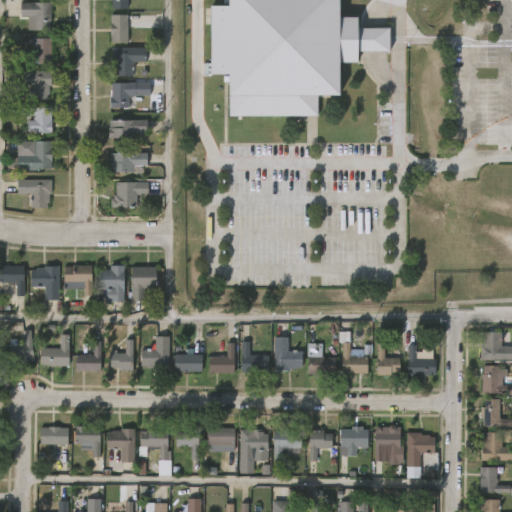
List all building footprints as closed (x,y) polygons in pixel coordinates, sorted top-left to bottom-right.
[(116,19),(116,0),(119,0),(99,0),(100,20),(116,19)] [(127,0),(127,9),(111,9),(111,2),(110,2),(110,0),(127,0)] [(339,0),(339,18),(358,18),(358,28),(390,28),(390,52),(358,52),(358,64),(340,64),(340,97),(317,97),(317,117),(228,117),(228,76),(210,76),(210,7),(228,7),(227,0),(339,0)] [(50,2),(50,22),(49,22),(49,30),(28,30),(28,16),(20,16),(20,2),(50,2)] [(39,13),(9,13),(9,27),(17,27),(17,40),(39,41),(39,13)] [(127,42),(110,42),(110,15),(127,14),(127,42)] [(99,53),(117,53),(116,25),(98,26),(99,53)] [(48,38),(48,63),(35,63),(35,45),(23,45),(23,38),(48,38)] [(132,62),(132,76),(115,76),(115,71),(114,71),(114,62),(112,62),(112,48),(146,48),(146,62),(132,62)] [(40,49),(11,49),(11,71),(23,72),(23,74),(39,74),(40,49)] [(134,58),(102,59),(103,87),(122,86),(121,72),(135,72),(134,58)] [(48,71),(49,99),(33,99),(33,85),(20,85),(20,71),(48,71)] [(38,82),(13,82),(13,100),(21,99),(21,110),(39,110),(38,82)] [(124,107),(107,107),(108,83),(147,83),(147,96),(125,96),(124,107)] [(139,94),(99,93),(99,118),(118,118),(118,106),(138,106),(139,94)] [(53,107),(54,133),(36,133),(36,129),(27,129),(27,122),(37,122),(35,121),(35,117),(37,117),(37,115),(23,115),(23,107),(53,107)] [(40,143),(40,118),(22,118),(22,131),(16,131),(16,143),(40,143)] [(132,138),(105,138),(107,120),(143,120),(144,132),(132,132),(132,138)] [(97,148),(123,149),(123,143),(136,144),(136,131),(98,130),(97,148)] [(48,169),(23,169),(23,141),(48,141),(48,169)] [(40,152),(6,151),(5,180),(40,180),(40,152)] [(131,172),(105,172),(106,153),(144,152),(144,165),(131,165),(131,172)] [(132,164),(98,163),(98,182),(132,183),(132,164)] [(48,194),(48,203),(46,203),(46,208),(30,208),(30,194),(17,194),(17,180),(51,181),(51,194),(48,194)] [(124,207),(108,207),(108,199),(110,199),(110,194),(113,194),(113,182),(145,182),(145,194),(134,194),(134,206),(124,207)] [(39,190),(6,190),(6,204),(19,204),(19,218),(39,218),(39,190)] [(102,192),(101,217),(125,217),(125,205),(136,206),(137,193),(102,192)] [(0,264),(23,265),(23,295),(15,295),(15,281),(0,281),(0,264)] [(91,264),(91,295),(82,295),(82,287),(64,287),(64,266),(91,264)] [(124,264),(123,301),(105,302),(105,289),(95,287),(95,273),(99,273),(99,269),(109,269),(109,264),(124,264)] [(59,265),(58,299),(44,299),(44,287),(30,286),(30,269),(35,269),(35,267),(44,267),(44,265),(59,265)] [(134,299),(130,299),(130,266),(155,266),(155,287),(144,287),(144,299),(134,299)] [(12,276),(0,275),(0,293),(5,293),(5,306),(13,306),(12,276)] [(80,276),(52,276),(53,299),(72,299),(72,307),(80,307),(80,276)] [(112,276),(98,276),(98,280),(88,280),(89,298),(94,298),(94,312),(113,312),(112,276)] [(145,278),(120,277),(120,310),(132,310),(133,298),(144,299),(145,278)] [(47,278),(20,278),(19,296),(33,296),(33,310),(47,311),(47,278)] [(30,329),(33,360),(9,362),(7,339),(15,338),(15,344),(23,343),(22,330),(30,329)] [(416,346),(416,357),(435,358),(435,374),(426,374),(426,377),(407,376),(407,344),(409,344),(409,331),(416,331),(416,346)] [(501,331),(501,346),(511,346),(511,359),(480,359),(480,345),(482,345),(484,331),(501,331)] [(52,366),(40,366),(40,348),(59,348),(59,335),(68,335),(68,366),(52,366)] [(169,339),(168,370),(140,368),(140,349),(154,349),(154,336),(169,336),(169,339)] [(289,339),(288,350),(302,350),(302,369),(288,368),(288,371),(274,371),(275,336),(289,337),(289,339)] [(111,369),(110,352),(125,352),(125,338),(132,338),(132,369),(111,369)] [(13,355),(0,355),(0,371),(21,371),(20,341),(12,341),(13,355)] [(84,371),(75,371),(75,354),(93,353),(93,341),(100,341),(100,371),(84,371)] [(249,343),(249,354),(268,354),(268,371),(241,371),(241,341),(249,341),(249,343)] [(233,344),(233,373),(208,372),(208,356),(220,356),(220,354),(224,354),(224,356),(226,356),(226,342),(233,342),(233,344)] [(322,342),(322,356),(335,357),(334,373),(306,373),(307,342),(322,342)] [(354,384),(354,360),(338,360),(338,342),(328,343),(329,384),(354,384)] [(350,344),(350,356),(351,356),(351,354),(366,355),(366,372),(341,372),(341,342),(350,342),(350,344)] [(489,342),(470,343),(470,370),(503,369),(503,356),(490,357),(489,342)] [(399,357),(399,371),(390,371),(390,374),(375,374),(376,343),(384,343),(384,356),(399,357)] [(57,376),(58,345),(48,345),(48,359),(29,359),(29,376),(57,376)] [(129,378),(157,379),(158,347),(144,346),(143,361),(129,361),(129,378)] [(276,347),(262,348),(262,381),(290,380),(290,361),(276,362),(276,347)] [(194,348),(194,353),(202,354),(202,372),(175,371),(175,353),(187,353),(187,348),(194,348)] [(121,350),(101,350),(102,382),(122,381),(121,350)] [(257,366),(238,366),(238,352),(229,352),(229,382),(257,382),(257,366)] [(223,353),(215,353),(215,366),(197,366),(197,383),(222,384),(223,353)] [(295,385),(323,385),(324,368),(310,367),(310,354),(296,354),(295,385)] [(387,368),(373,368),(373,354),(365,354),(365,386),(387,386),(387,368)] [(396,386),(422,386),(423,361),(404,361),(405,355),(396,355),(396,386)] [(64,365),(64,382),(89,382),(89,357),(82,357),(82,365),(64,365)] [(190,382),(190,365),(181,365),(181,363),(163,362),(162,382),(190,382)] [(499,365),(499,368),(507,368),(506,377),(501,376),(501,385),(511,385),(511,393),(480,393),(482,365),(499,365)] [(491,404),(491,383),(470,384),(470,404),(491,404)] [(499,398),(499,418),(511,418),(511,426),(482,426),(482,407),(484,407),(484,398),(499,398)] [(488,409),(471,410),(471,437),(494,437),(494,429),(488,429),(488,409)] [(363,426),(363,429),(369,429),(368,446),(356,446),(356,455),(340,455),(341,428),(351,428),(351,425),(363,426)] [(58,426),(66,427),(66,444),(38,443),(39,426),(58,426)] [(99,426),(100,456),(92,456),(92,443),(74,442),(73,426),(99,426)] [(227,453),(206,452),(206,427),(234,428),(234,453),(227,453)] [(135,428),(134,463),(120,462),(121,448),(106,448),(106,432),(112,432),(112,430),(120,430),(120,428),(135,428)] [(167,429),(167,450),(170,450),(170,460),(159,460),(159,446),(146,446),(146,456),(138,456),(139,430),(167,429)] [(198,429),(198,460),(191,460),(191,446),(189,446),(189,456),(183,456),(183,451),(176,451),(176,431),(186,431),(186,429),(198,429)] [(254,429),(254,431),(262,431),(262,433),(267,433),(267,450),(254,449),(254,463),(239,463),(239,429),(254,429)] [(323,430),(323,433),(331,433),(331,447),(316,447),(316,461),(309,461),(309,430),(323,430)] [(399,447),(398,464),(387,464),(387,447),(382,447),(382,460),(374,460),(375,430),(400,430),(400,447),(399,447)] [(292,431),(292,433),(301,433),(301,449),(281,448),(281,462),(273,462),(273,431),(292,431)] [(421,432),(421,434),(430,434),(430,436),(434,436),(435,452),(420,452),(420,478),(407,478),(406,432),(421,432)] [(502,432),(501,446),(511,446),(511,460),(480,460),(481,446),(483,446),(485,432),(502,432)] [(89,467),(88,436),(65,437),(65,459),(80,459),(80,467),(89,467)] [(375,474),(389,475),(390,437),(363,436),(362,471),(370,471),(370,458),(375,459),(375,474)] [(28,454),(56,455),(57,438),(29,437),(28,454)] [(195,462),(223,462),(223,438),(195,438),(195,462)] [(328,466),(345,466),(345,457),(356,457),(356,438),(328,438),(328,466)] [(123,440),(95,440),(95,459),(109,459),(109,473),(123,473),(123,440)] [(129,441),(128,457),(148,457),(147,485),(157,486),(158,442),(129,441)] [(256,472),(256,441),(228,441),(227,484),(242,484),(242,471),(256,472)] [(320,442),(298,441),(297,471),(305,472),(305,458),(320,458),(320,442)] [(503,471),(503,458),(489,457),(489,443),(470,443),(469,471),(503,471)] [(165,457),(179,457),(179,471),(187,471),(187,444),(165,444),(165,457)] [(288,463),(288,445),(261,446),(262,473),(270,472),(270,463),(288,463)] [(408,462),(422,463),(423,447),(395,447),(394,488),(408,488),(408,462)] [(497,467),(496,485),(509,485),(509,493),(479,492),(479,467),(497,467)] [(484,477),(469,478),(469,503),(497,503),(497,495),(485,495),(484,477)] [(200,498),(200,511),(187,511),(187,498),(200,498)] [(100,501),(99,511),(86,511),(87,499),(100,499),(100,501)] [(499,499),(499,511),(480,511),(481,504),(482,504),(482,499),(499,499)] [(272,511),(273,500),(288,501),(287,511),(272,511)] [(66,503),(66,511),(58,511),(58,501),(66,501),(66,503)] [(352,501),(352,511),(338,511),(338,501),(352,501)] [(132,504),(132,511),(124,511),(124,502),(132,502),(132,504)] [(248,505),(248,511),(240,511),(240,502),(248,503),(248,505)] [(434,503),(434,511),(406,511),(406,503),(414,503),(414,511),(425,511),(425,502),(434,503)] [(154,511),(154,503),(167,503),(166,511),(154,511)] [(233,504),(233,511),(225,511),(225,503),(233,504)] [(314,503),(313,511),(305,511),(305,503),(314,503)]
